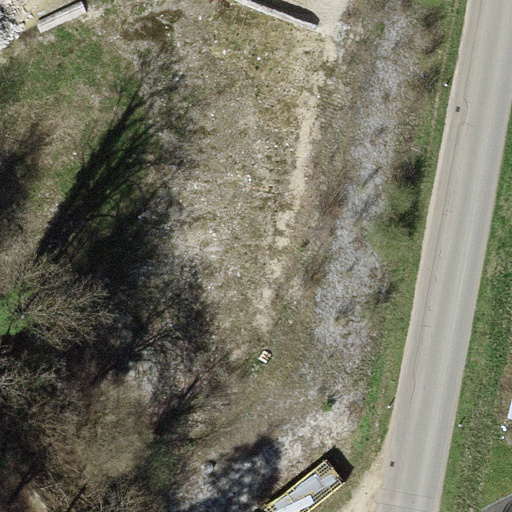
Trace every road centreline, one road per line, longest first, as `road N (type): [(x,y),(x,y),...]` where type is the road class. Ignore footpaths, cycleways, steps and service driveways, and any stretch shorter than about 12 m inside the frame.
road 1 (secondary): [(411,511),(506,0)]
road 2 (unknown): [(257,511),(273,335)]
